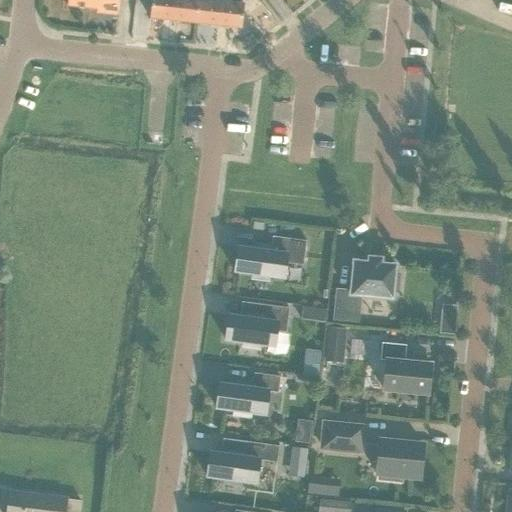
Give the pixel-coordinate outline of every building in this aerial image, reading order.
[(67,0),(67,6),(94,9),(94,0),(67,0)] [(119,0),(94,0),(94,9),(96,9),(96,12),(118,14),(119,0)] [(151,0),(149,18),(173,20),(174,0),(151,0)] [(174,0),(173,20),(195,23),(197,0),(174,0)] [(213,0),(213,1),(206,0),(197,0),(195,23),(218,25),(220,0),(213,0)] [(220,0),(218,25),(241,28),(244,4),(228,2),(227,0),(220,0)] [(252,232),(262,233),(263,226),(253,225),(252,232)] [(256,254),(238,252),(234,276),(252,279),(251,284),(269,286),(270,281),(284,283),(286,268),(303,270),(306,246),(274,241),(273,251),(256,248),(256,254)] [(336,290),(333,319),(357,322),(360,296),(389,299),(392,300),(392,296),(392,292),(397,292),(399,273),(394,273),(395,268),(396,265),(353,261),(352,264),(353,264),(350,291),(336,290)] [(302,306),(300,318),(325,322),(326,309),(302,306)] [(272,315),(262,314),(261,323),(246,322),(246,327),(228,325),(224,349),(242,352),(242,357),(259,360),(260,354),(274,356),(277,332),(286,334),(288,317),(278,316),(272,315)] [(324,362),(342,363),(346,329),(327,327),(324,362)] [(350,351),(349,354),(368,356),(369,341),(351,339),(350,351)] [(405,358),(406,345),(381,343),(380,360),(386,360),(383,390),(428,394),(431,364),(408,362),(405,358)] [(243,387),(219,383),(216,407),(234,410),(233,415),(250,417),(250,412),(265,414),(268,391),(277,392),(280,376),(254,373),(253,373),(255,374),(254,383),(242,382),(244,383),(243,387)] [(286,433),(300,436),(303,417),(288,414),(286,433)] [(362,455),(365,425),(321,421),(318,451),(362,455)] [(234,455),(209,452),(206,476),(224,479),(224,483),(240,486),(241,481),(256,483),(259,460),(277,462),(279,446),(270,445),(270,444),(244,441),(244,442),(246,442),(245,452),(232,450),(232,451),(234,451),(234,455)] [(379,441),(376,473),(380,473),(379,480),(401,482),(402,475),(420,477),(423,445),(379,441)] [(303,478),(307,449),(291,447),(287,476),(303,478)] [(66,500),(66,499),(9,492),(6,511),(79,511),(81,501),(66,500)] [(319,499),(318,510),(340,511),(349,511),(350,502),(319,499)]
